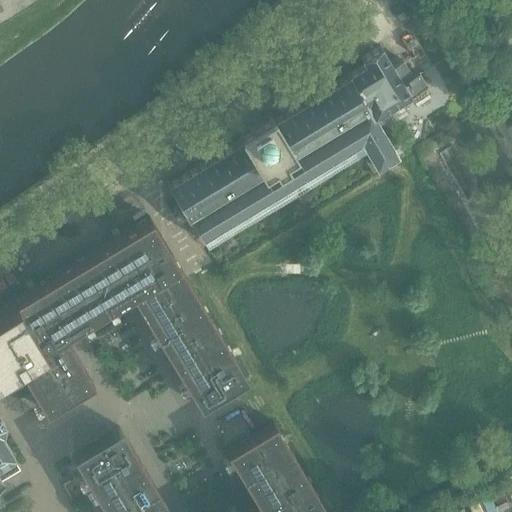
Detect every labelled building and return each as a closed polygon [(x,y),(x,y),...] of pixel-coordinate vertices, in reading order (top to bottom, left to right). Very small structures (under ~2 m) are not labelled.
[(0,0),(0,15),(24,0),(0,0)] [(486,31),(470,42),(489,71),(504,60),(486,31)] [(326,86),(326,87),(320,91),(319,90),(317,92),(311,96),(310,96),(308,97),(308,98),(302,102),(301,101),(299,103),(293,107),(292,107),(290,108),(290,109),(284,113),(283,112),(281,113),(281,114),(274,118),(273,118),(272,118),(272,117),(271,114),(270,114),(269,114),(269,113),(266,115),(267,116),(260,120),(259,119),(257,121),(255,123),(250,126),(250,125),(247,126),(248,127),(241,131),(241,130),(238,132),(238,133),(238,134),(239,137),(240,136),(241,137),(240,137),(240,138),(239,138),(240,139),(233,143),(230,144),(231,145),(224,149),(224,148),(221,149),(222,150),(215,154),(215,153),(212,155),(213,156),(206,160),(205,159),(203,160),(204,161),(197,165),(196,164),(194,166),(195,167),(188,171),(187,170),(185,171),(186,172),(179,176),(178,175),(176,177),(177,178),(170,182),(169,181),(166,183),(167,185),(175,198),(189,219),(202,239),(361,143),(376,169),(397,156),(374,117),(400,102),(405,111),(406,110),(401,101),(426,86),(417,72),(411,76),(401,60),(392,66),(380,46),(360,58),(364,64),(348,74),(348,73),(344,75),(345,76),(338,80),(337,79),(336,80),(335,81),(336,81),(329,86),(328,85),(326,86)] [(14,297),(0,305),(0,370),(15,362),(18,367),(45,411),(93,383),(66,338),(63,333),(69,330),(124,297),(130,293),(136,302),(198,406),(215,396),(230,387),(247,377),(187,277),(179,264),(150,216),(14,297)] [(0,483),(2,482),(1,479),(19,468),(13,459),(15,458),(1,436),(2,435),(4,426),(0,418),(0,483)] [(96,442),(71,457),(104,511),(327,511),(273,422),(256,433),(225,451),(255,501),(250,504),(236,511),(171,511),(120,427),(96,442)]
